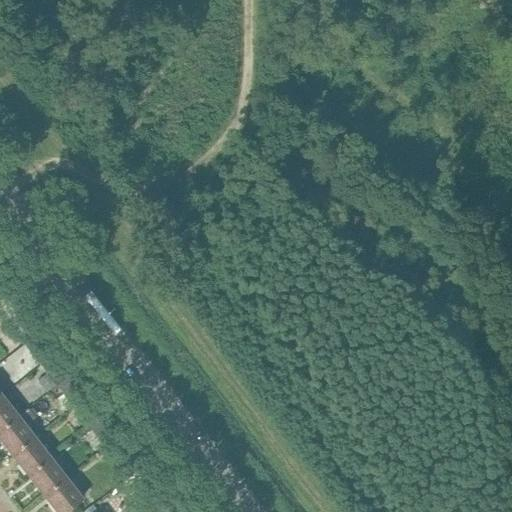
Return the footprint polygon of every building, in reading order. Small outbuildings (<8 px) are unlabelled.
[(40,365),(49,358),(33,336),(24,344),(40,365)] [(53,362),(44,370),(47,373),(37,381),(45,392),(48,389),(50,391),(66,378),(53,362)] [(69,383),(60,390),(73,406),(82,399),(69,383)] [(0,429),(17,416),(1,395),(0,396),(0,429)] [(17,416),(0,429),(0,439),(11,454),(33,437),(25,426),(35,418),(34,416),(43,409),(38,402),(28,410),(27,408),(17,416)] [(85,404),(76,411),(89,427),(98,420),(85,404)] [(102,425),(92,432),(105,448),(114,440),(102,425)] [(27,475),(50,457),(33,437),(11,454),(27,475)] [(118,445),(109,452),(121,468),(130,461),(118,445)] [(44,496),(66,478),(50,457),(27,475),(44,496)] [(56,511),(65,511),(82,499),(66,478),(44,496),(56,511)] [(144,479),(135,486),(151,507),(160,499),(144,479)]
